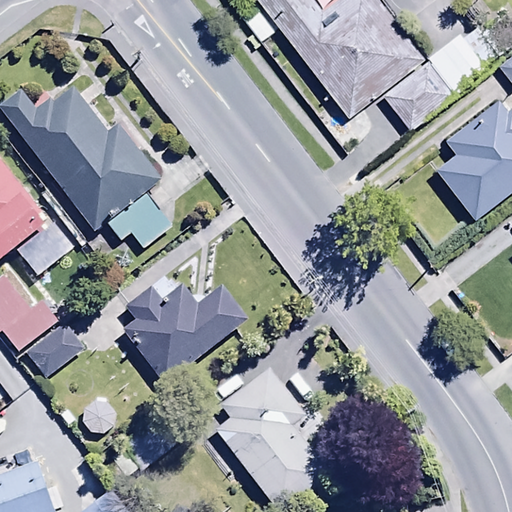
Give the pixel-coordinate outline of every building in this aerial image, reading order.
[(380,96),(424,60),(377,0),(253,0),(347,121),(380,96)] [(424,60),(380,96),(407,132),(469,84),(467,81),(511,45),(511,24),(503,13),(464,43),(458,35),(424,60)] [(511,56),(497,68),(511,88),(511,56)] [(18,89),(0,103),(0,113),(96,235),(107,227),(121,245),(131,237),(144,253),(174,230),(146,194),(164,180),(120,124),(108,133),(87,107),(99,97),(91,86),(79,95),(73,88),(54,103),(51,99),(36,111),(18,89)] [(454,156),(434,171),(473,221),(511,191),(511,117),(498,100),(443,142),(454,156)] [(0,264),(16,251),(24,261),(57,234),(0,162),(0,264)] [(135,322),(121,335),(166,389),(248,320),(221,287),(198,306),(181,287),(163,302),(152,288),(125,310),(135,322)] [(81,333),(63,308),(24,336),(43,361),(81,333)] [(230,403),(216,413),(276,494),(327,456),(290,406),(303,396),(267,349),(217,386),(230,403)] [(82,424),(90,434),(103,436),(114,429),(115,415),(106,404),(94,403),(85,410),(82,424)] [(129,511),(136,507),(110,472),(77,497),(87,511),(129,511)]
